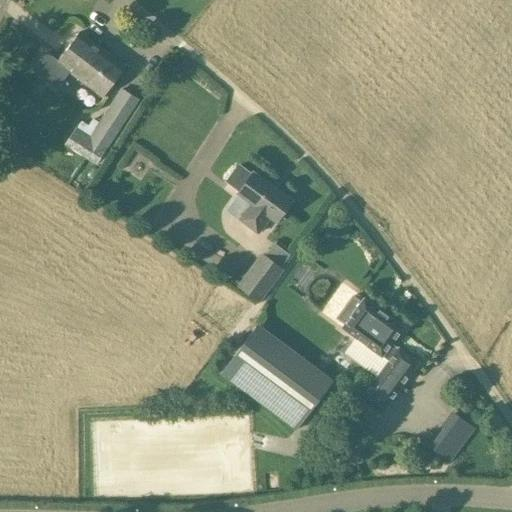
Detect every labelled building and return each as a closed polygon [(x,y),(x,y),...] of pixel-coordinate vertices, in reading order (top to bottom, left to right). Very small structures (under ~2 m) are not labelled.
[(57,89),(69,73),(101,98),(124,67),(78,32),(56,61),(45,52),(32,70),(57,89)] [(120,89),(90,136),(75,127),(64,146),(96,166),(139,101),(120,89)] [(252,171),(251,173),(238,163),(225,181),(238,191),(237,192),(254,205),(242,221),(257,232),(269,216),(276,221),(291,200),(252,171)] [(285,270),(261,253),(236,286),(260,303),(285,270)] [(352,295),(336,317),(345,323),(343,326),(342,325),(341,327),(343,328),(343,327),(356,337),(345,351),(377,375),(361,397),(361,396),(360,398),(361,399),(362,398),(379,411),(380,412),(381,411),(380,411),(417,362),(390,342),(401,328),(402,327),(401,326),(364,299),(363,298),(362,299),(360,302),(352,295)] [(254,326),(253,327),(254,327),(221,371),(220,372),(221,373),(294,427),(294,428),(295,429),(296,427),(328,383),(329,384),(330,382),(328,381),(328,382),(256,327),(254,326)] [(429,445),(429,446),(430,447),(430,446),(449,460),(472,428),(454,414),(453,413),(452,414),(453,414),(430,445),(429,445)]
